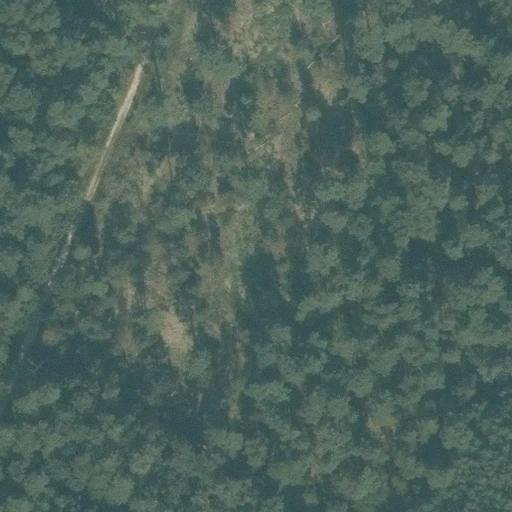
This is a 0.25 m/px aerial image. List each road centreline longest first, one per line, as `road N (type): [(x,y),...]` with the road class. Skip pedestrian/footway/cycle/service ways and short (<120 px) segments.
road 1 (track): [(0,391),(147,47)]
road 2 (track): [(67,0),(147,47),(168,0)]
